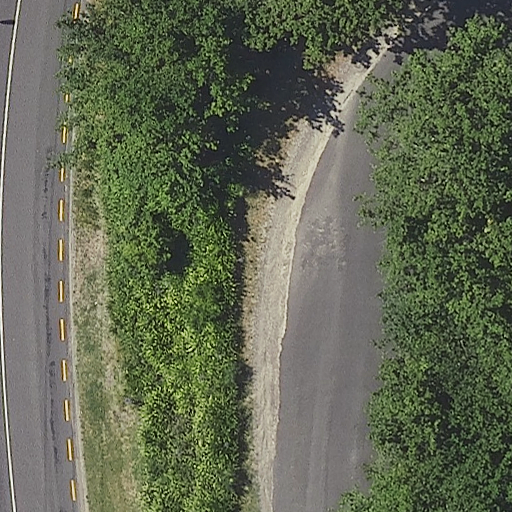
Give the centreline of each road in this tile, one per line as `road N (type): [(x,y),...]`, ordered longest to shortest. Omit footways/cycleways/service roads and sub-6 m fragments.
road 1 (unclassified): [(303,511),(311,404),(353,159),(407,71),(478,0)]
road 2 (residential): [(17,0),(1,217),(14,511)]
